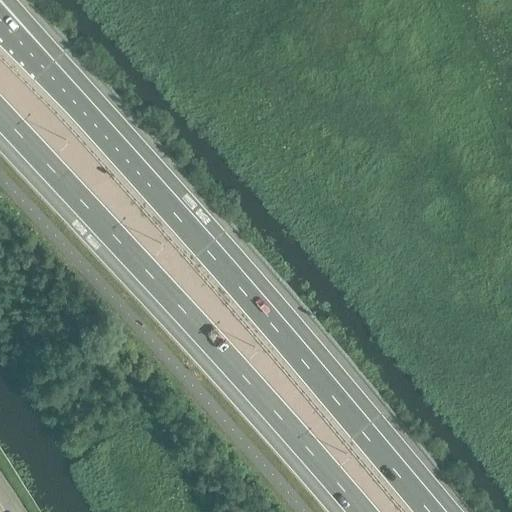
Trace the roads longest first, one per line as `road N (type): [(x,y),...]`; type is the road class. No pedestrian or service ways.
road 1 (primary): [(430,511),(0,20)]
road 2 (primary): [(0,112),(363,511)]
